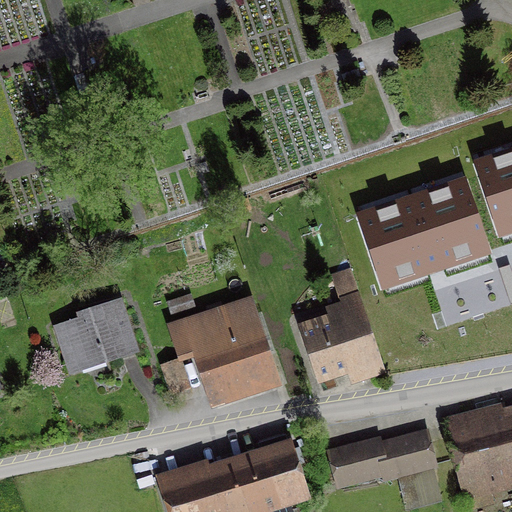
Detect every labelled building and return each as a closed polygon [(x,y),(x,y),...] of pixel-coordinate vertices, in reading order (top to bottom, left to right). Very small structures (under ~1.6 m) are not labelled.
[(496,165),(478,171),(497,229),(511,224),(511,170),(500,175),(496,165)] [(363,223),(361,223),(380,281),(487,246),(468,187),(449,194),(452,204),(435,209),(432,199),(396,211),(400,221),(383,227),(380,217),(363,223)] [(305,334),(320,377),(362,362),(366,372),(382,367),(358,297),(342,302),(348,320),(305,334)] [(215,403),(274,384),(247,302),(189,321),(215,403)] [(62,327),(76,372),(133,353),(119,308),(62,327)] [(511,418),(448,435),(463,495),(511,482),(511,418)] [(380,441),(329,455),(338,488),(384,475),(385,479),(434,466),(426,436),(381,448),(380,441)] [(280,507),(307,498),(292,451),(166,491),(172,511),(231,511),(277,498),(280,507)]
